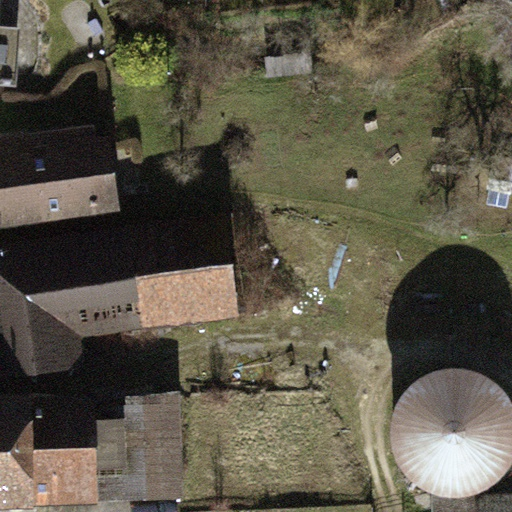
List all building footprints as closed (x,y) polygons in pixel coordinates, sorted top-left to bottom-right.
[(98,148),(0,161),(0,183),(5,221),(107,207),(98,148)] [(131,229),(0,249),(0,375),(85,365),(102,328),(145,322),(131,229)] [(500,385),(484,373),(465,367),(445,368),(426,375),(411,387),(400,404),(396,423),(398,443),(406,461),(420,475),(438,484),(458,487),(477,483),(495,473),(508,458),(511,447),(511,405),(511,401),(500,385)] [(0,401),(0,500),(136,497),(134,411),(95,410),(94,406),(46,404),(46,400),(0,401)] [(511,511),(511,502),(489,504),(488,484),(478,491),(464,494),(451,493),(438,491),(438,511),(511,511)]
